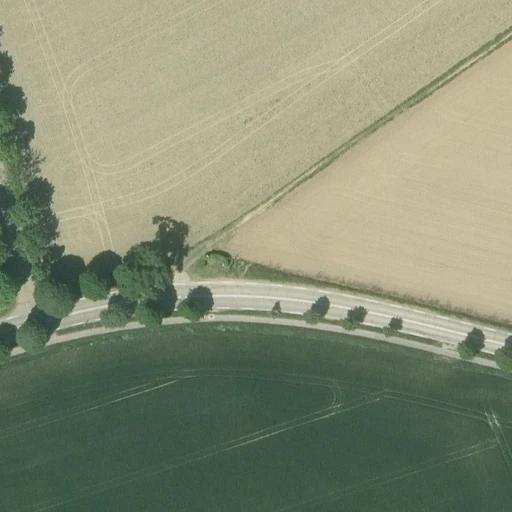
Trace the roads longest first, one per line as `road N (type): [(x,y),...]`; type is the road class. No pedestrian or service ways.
road 1 (tertiary): [(511,346),(331,304),(255,296),(129,302),(37,323)]
road 2 (track): [(0,189),(42,343)]
